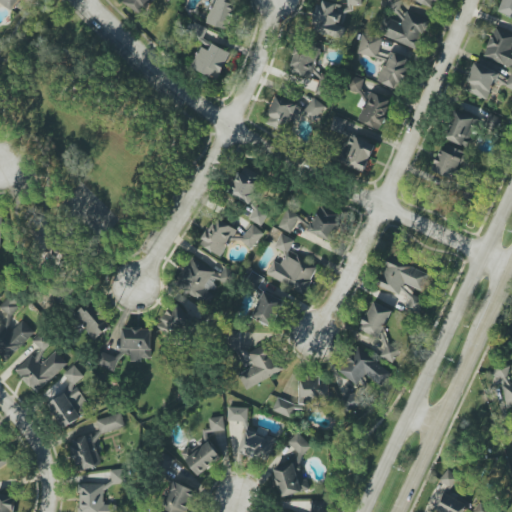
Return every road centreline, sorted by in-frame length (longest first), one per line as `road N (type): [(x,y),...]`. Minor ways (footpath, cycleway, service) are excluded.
road 1 (residential): [(86,0),(230,125),(511,268)]
road 2 (residential): [(318,334),(473,0)]
road 3 (secondary): [(511,192),(361,511)]
road 4 (residential): [(138,292),(230,125),(266,47),(277,0)]
road 5 (secondary): [(398,511),(511,273)]
road 6 (residential): [(50,511),(41,445),(0,393)]
